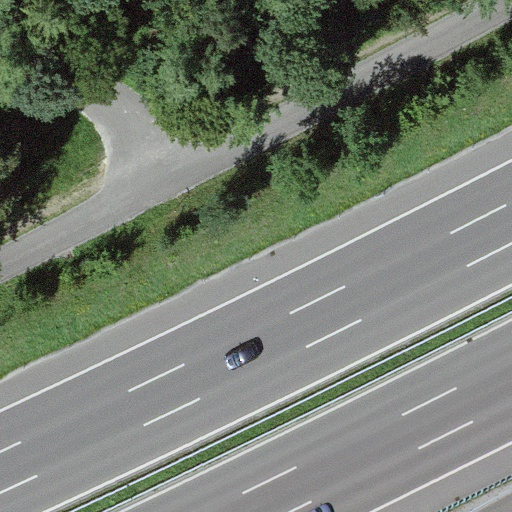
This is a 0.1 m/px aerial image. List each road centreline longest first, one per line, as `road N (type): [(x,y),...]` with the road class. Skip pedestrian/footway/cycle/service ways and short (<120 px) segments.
road 1 (motorway): [(511,224),(0,473)]
road 2 (unknown): [(456,0),(0,231)]
road 3 (unclassified): [(159,186),(511,1)]
road 4 (motorway): [(264,511),(511,394)]
road 5 (residential): [(0,82),(55,78),(115,109),(159,186)]
road 6 (unclassified): [(0,264),(159,186)]
